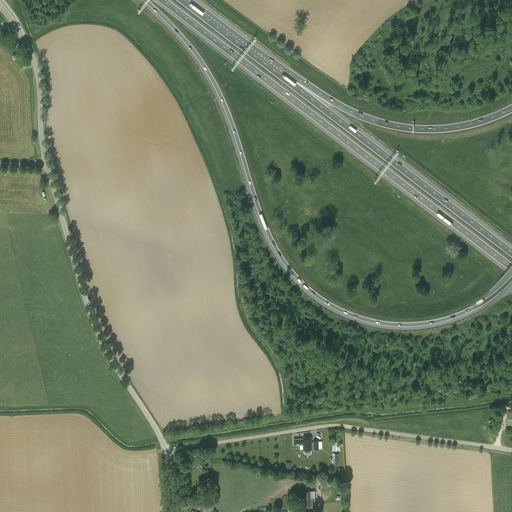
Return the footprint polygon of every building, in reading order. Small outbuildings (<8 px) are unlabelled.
[(239,41),(240,39),(235,36),(237,32),(231,28),(227,34),(239,41)] [(402,168),(412,174),(414,171),(404,165),(402,168)] [(303,443),(303,449),(304,449),(304,452),(311,452),(311,448),(314,448),(314,449),(319,449),(319,440),(313,441),(313,442),(311,442),(311,438),(294,439),(294,445),(300,444),(300,443),(303,443)] [(316,506),(316,498),(311,498),(310,491),(304,491),(304,493),(305,507),(316,506)] [(213,505),(206,503),(204,510),(210,511),(211,511),(214,505),(213,505)]
